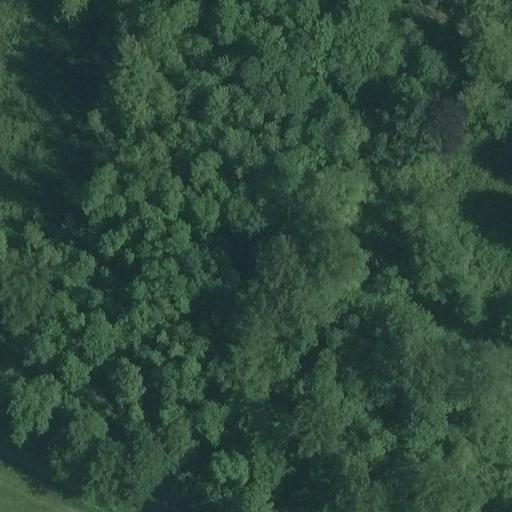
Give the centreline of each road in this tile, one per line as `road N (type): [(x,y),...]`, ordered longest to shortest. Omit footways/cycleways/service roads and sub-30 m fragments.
road 1 (track): [(148,511),(0,436)]
road 2 (track): [(401,0),(511,56)]
